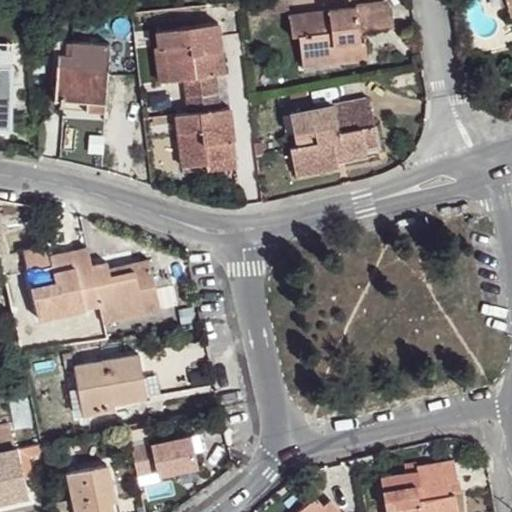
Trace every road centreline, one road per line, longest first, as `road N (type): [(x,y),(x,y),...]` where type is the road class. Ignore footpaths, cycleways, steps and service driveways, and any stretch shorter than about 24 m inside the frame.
road 1 (residential): [(232,231),(492,165)]
road 2 (residential): [(0,174),(203,231),(232,231)]
road 3 (residential): [(290,437),(320,446),(511,405)]
road 4 (residential): [(290,437),(271,406),(232,231)]
road 5 (residential): [(434,0),(448,94),(492,165)]
